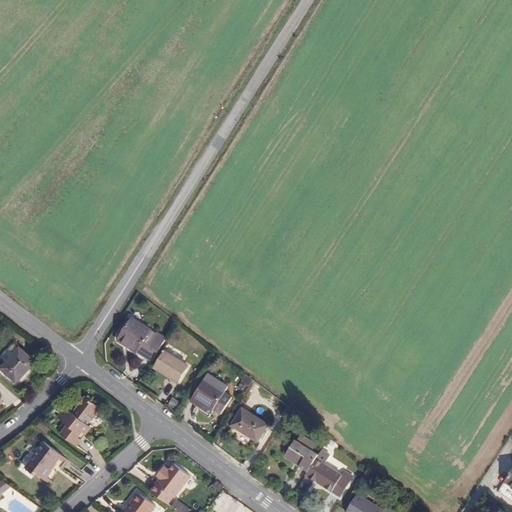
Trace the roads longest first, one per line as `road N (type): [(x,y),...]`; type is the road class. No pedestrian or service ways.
road 1 (unclassified): [(80,360),(305,0)]
road 2 (tertiary): [(163,423),(279,511)]
road 3 (residential): [(66,511),(163,423)]
